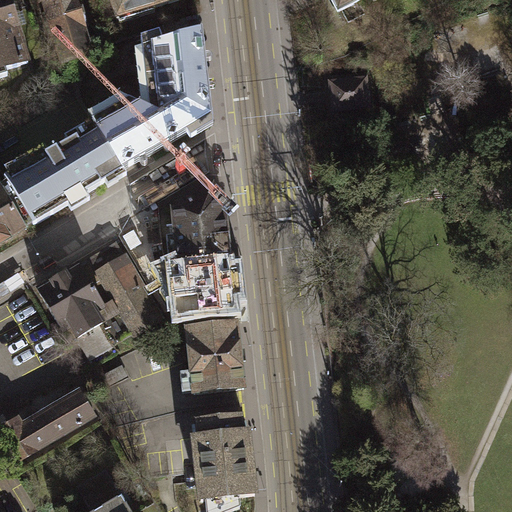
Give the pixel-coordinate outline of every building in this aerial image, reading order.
[(0,0),(0,78),(8,76),(6,70),(28,64),(9,0),(0,0)] [(44,0),(63,62),(90,54),(73,0),(44,0)] [(111,0),(117,18),(179,0),(111,0)] [(334,0),(339,8),(354,0),(334,0)] [(144,97),(144,108),(137,108),(132,110),(128,103),(115,110),(118,116),(98,129),(124,172),(145,158),(184,135),(186,139),(213,125),(207,76),(204,44),(166,47),(167,54),(145,56),(148,92),(144,97)] [(366,78),(330,82),(333,111),(369,108),(366,78)] [(126,176),(124,172),(98,129),(94,123),(85,129),(87,131),(48,155),(44,149),(26,159),(29,165),(5,180),(33,227),(68,206),(70,210),(89,199),(86,195),(114,178),(117,181),(126,176)] [(219,196),(208,188),(170,211),(176,265),(227,259),(219,196)] [(0,245),(24,231),(0,190),(0,245)] [(96,314),(115,346),(159,319),(115,245),(78,267),(104,308),(96,314)] [(156,245),(138,251),(146,272),(163,267),(156,245)] [(227,259),(176,265),(177,272),(173,273),(175,294),(180,293),(182,308),(232,302),(227,259)] [(104,308),(78,267),(38,291),(64,333),(71,329),(90,361),(115,346),(96,314),(104,308)] [(186,330),(192,395),(243,390),(236,325),(186,330)] [(57,440),(95,417),(80,391),(41,414),(57,440)] [(0,432),(18,462),(57,440),(41,414),(21,425),(18,420),(0,430),(0,432)] [(194,427),(199,502),(206,502),(206,511),(233,511),(240,509),(239,497),(253,497),(248,432),(243,433),(241,418),(197,421),(198,427),(194,427)] [(129,511),(106,472),(77,489),(90,511),(129,511)]
